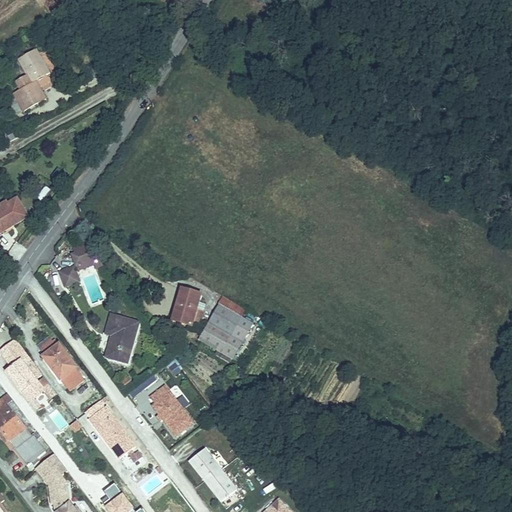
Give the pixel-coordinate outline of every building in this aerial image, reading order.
[(2,108),(4,112),(26,100),(24,97),(26,95),(39,88),(25,62),(7,72),(21,98),(2,108)] [(26,95),(28,99),(36,95),(42,92),(39,88),(26,95)] [(36,95),(28,99),(31,104),(39,99),(36,95)] [(26,100),(4,112),(13,128),(34,115),(26,100)] [(96,270),(104,267),(87,244),(74,249),(76,254),(72,255),(77,267),(93,260),(94,265),(96,270)] [(78,271),(94,265),(93,260),(77,267),(78,271)] [(80,282),(74,267),(60,273),(65,287),(80,282)] [(201,295),(182,290),(173,321),(192,327),(193,324),(197,310),(201,295)] [(245,311),(224,298),(220,305),(241,318),(245,311)] [(199,340),(233,359),(253,324),(220,305),(199,340)] [(197,310),(193,324),(198,325),(201,323),(205,312),(197,310)] [(107,334),(113,336),(115,337),(114,342),(111,342),(107,358),(127,363),(139,324),(112,316),(107,334)] [(42,348),(51,341),(48,338),(39,345),(42,348)] [(53,370),(61,380),(77,368),(55,339),(51,342),(51,341),(42,348),(47,355),(56,367),(53,370)] [(8,372),(14,381),(18,378),(34,400),(45,392),(35,379),(42,374),(16,340),(1,352),(13,368),(8,372)] [(44,358),(53,370),(56,367),(47,355),(44,358)] [(79,367),(77,368),(61,380),(70,391),(84,381),(81,376),(84,374),(79,367)] [(18,378),(14,381),(36,410),(40,407),(18,378)] [(44,379),(38,383),(45,392),(50,399),(56,395),(44,379)] [(193,423),(165,387),(151,397),(157,404),(154,407),(177,436),(193,423)] [(3,399),(14,414),(20,409),(8,394),(3,399)] [(28,467),(46,452),(36,441),(41,437),(37,432),(32,437),(14,414),(3,399),(0,400),(0,428),(15,449),(14,449),(28,467)] [(92,418),(104,409),(99,403),(87,412),(92,418)] [(61,407),(53,412),(61,424),(69,418),(61,407)] [(106,407),(104,409),(92,418),(98,426),(96,428),(108,443),(110,442),(113,445),(110,447),(120,460),(136,447),(106,407)] [(90,420),(96,428),(98,426),(92,418),(90,420)] [(0,436),(12,452),(15,449),(0,428),(0,436)] [(205,451),(190,463),(222,503),(237,491),(205,451)] [(36,470),(44,481),(57,471),(62,477),(68,472),(55,454),(36,470)] [(127,469),(135,464),(129,455),(121,460),(127,469)] [(44,481),(49,486),(68,484),(62,477),(57,471),(44,481)] [(77,511),(74,508),(70,502),(68,484),(49,486),(51,505),(57,504),(57,511),(77,511)] [(289,511),(280,501),(267,511),(289,511)]
